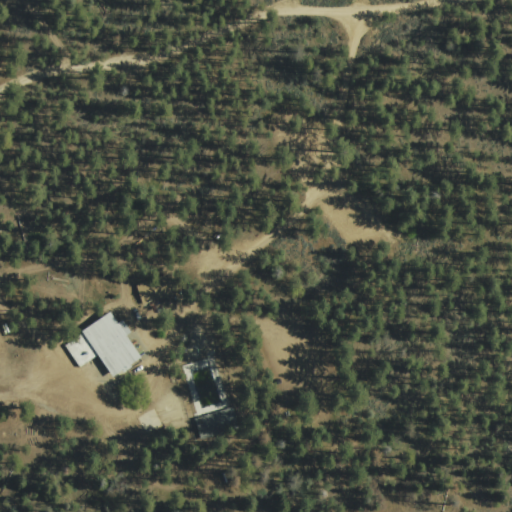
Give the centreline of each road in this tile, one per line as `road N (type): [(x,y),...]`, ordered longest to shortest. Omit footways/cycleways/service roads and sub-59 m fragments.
road 1 (track): [(359,11),(333,148),(305,206),(201,297),(127,406),(91,406),(0,301)]
road 2 (residential): [(0,94),(13,81),(158,55),(257,17),(455,0)]
